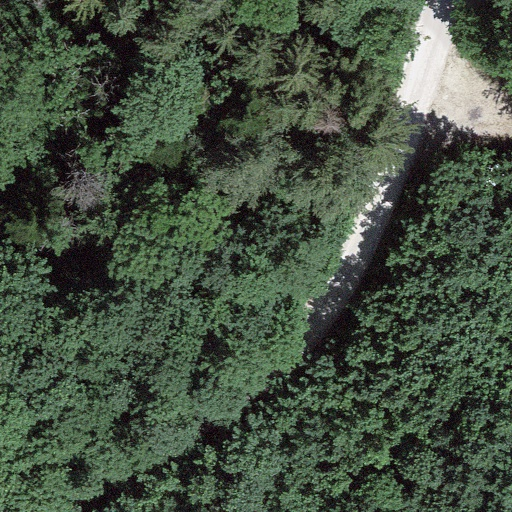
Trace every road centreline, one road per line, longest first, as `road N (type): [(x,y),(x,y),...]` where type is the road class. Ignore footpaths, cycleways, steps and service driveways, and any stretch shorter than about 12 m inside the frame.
road 1 (track): [(27,511),(282,332),(361,235),(419,104)]
road 2 (track): [(511,108),(419,104),(448,0)]
